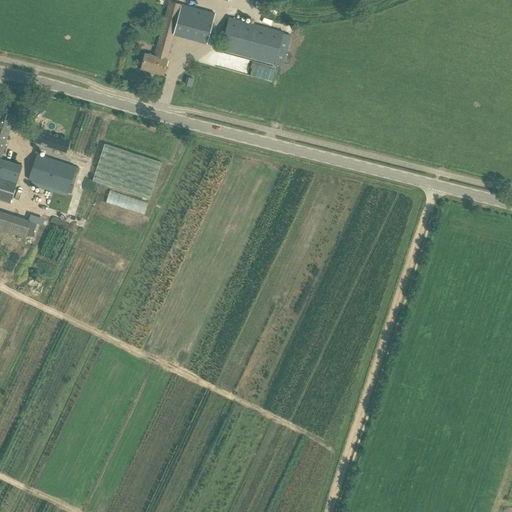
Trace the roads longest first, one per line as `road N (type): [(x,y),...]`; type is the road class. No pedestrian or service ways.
road 1 (secondary): [(511,205),(0,72)]
road 2 (track): [(433,184),(327,511)]
